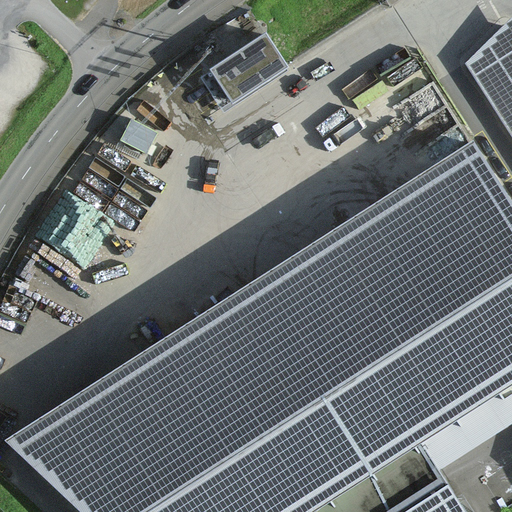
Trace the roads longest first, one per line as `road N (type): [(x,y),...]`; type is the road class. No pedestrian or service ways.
road 1 (tertiary): [(103,78),(0,213)]
road 2 (tertiary): [(196,0),(103,78)]
